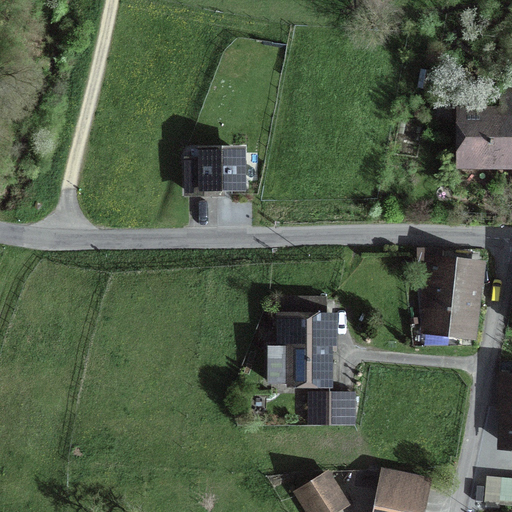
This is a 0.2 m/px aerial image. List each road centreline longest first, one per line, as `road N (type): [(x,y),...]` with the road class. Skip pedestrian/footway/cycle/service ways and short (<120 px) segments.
road 1 (unclassified): [(0,235),(27,241),(498,226)]
road 2 (unclassified): [(457,511),(497,318),(498,226)]
road 3 (track): [(109,0),(76,132),(27,241)]
